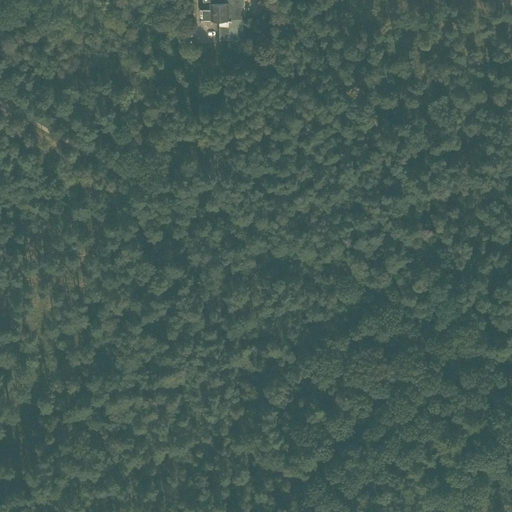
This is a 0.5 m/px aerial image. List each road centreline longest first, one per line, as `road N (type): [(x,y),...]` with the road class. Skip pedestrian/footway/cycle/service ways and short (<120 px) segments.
road 1 (track): [(433,315),(103,153)]
road 2 (track): [(433,315),(333,0)]
